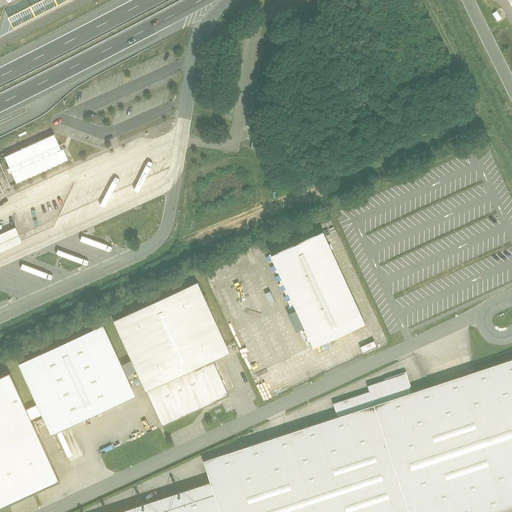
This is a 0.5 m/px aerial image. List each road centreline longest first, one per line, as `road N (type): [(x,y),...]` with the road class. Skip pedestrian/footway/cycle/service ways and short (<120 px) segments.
road 1 (unclassified): [(511,298),(56,511)]
road 2 (motorway): [(0,104),(201,0)]
road 3 (motorway): [(146,0),(0,75)]
